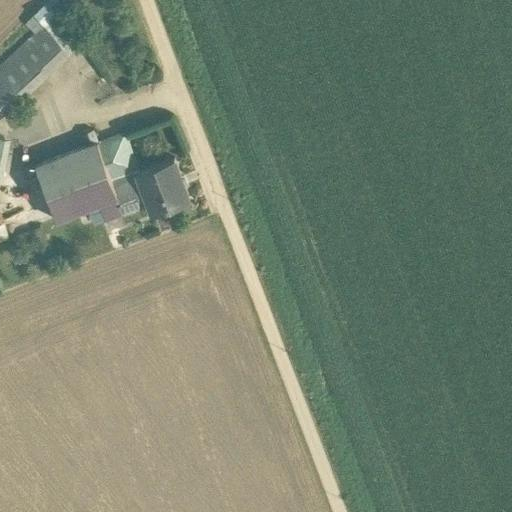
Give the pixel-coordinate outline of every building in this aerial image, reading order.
[(45,23),(0,64),(0,109),(2,112),(70,51),(45,23)] [(0,238),(10,235),(0,206),(0,174),(5,173),(11,134),(0,131),(0,238)] [(115,186),(139,177),(137,169),(139,169),(125,132),(99,142),(115,186)] [(98,140),(34,163),(53,217),(99,200),(106,217),(148,201),(139,177),(115,186),(99,142),(98,140)] [(139,169),(137,169),(139,177),(148,201),(152,211),(189,198),(174,156),(139,169)]
